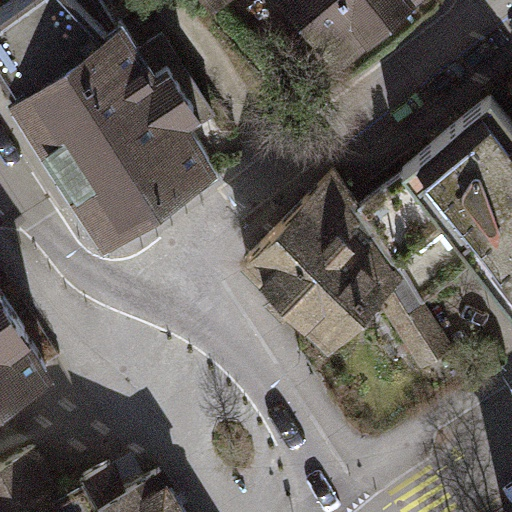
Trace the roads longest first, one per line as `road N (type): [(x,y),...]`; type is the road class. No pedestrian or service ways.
road 1 (residential): [(503,0),(222,217),(174,311)]
road 2 (residential): [(174,311),(224,338),(284,419),(337,511)]
road 3 (residential): [(0,162),(57,242),(97,279),(174,311)]
